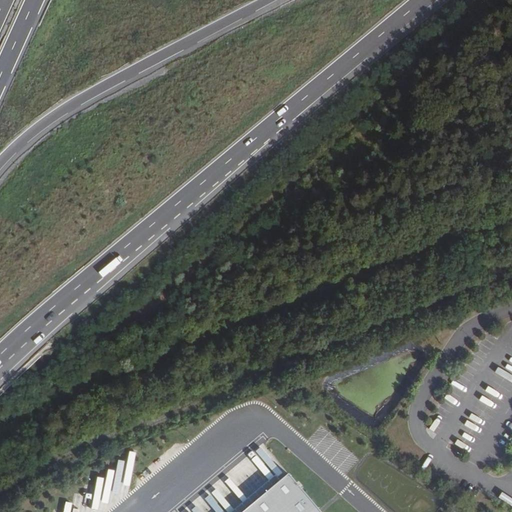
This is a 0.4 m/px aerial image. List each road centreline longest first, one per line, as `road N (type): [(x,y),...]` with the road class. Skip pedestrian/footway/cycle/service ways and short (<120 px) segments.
road 1 (motorway): [(0,359),(426,0)]
road 2 (trunk): [(0,161),(86,94),(265,0)]
